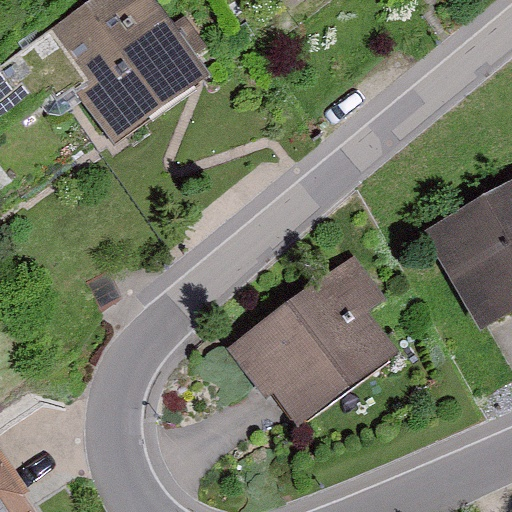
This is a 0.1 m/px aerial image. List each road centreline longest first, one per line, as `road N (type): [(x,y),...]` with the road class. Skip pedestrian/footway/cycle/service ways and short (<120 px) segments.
road 1 (residential): [(146,511),(122,472),(115,431),(137,358),(172,318),(511,33)]
road 2 (residential): [(511,451),(380,511)]
